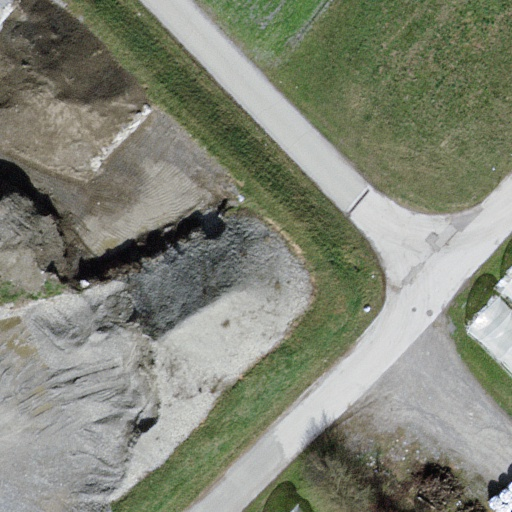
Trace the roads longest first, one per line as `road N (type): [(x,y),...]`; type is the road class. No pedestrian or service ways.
road 1 (unclassified): [(178,0),(447,279)]
road 2 (track): [(377,348),(511,475)]
